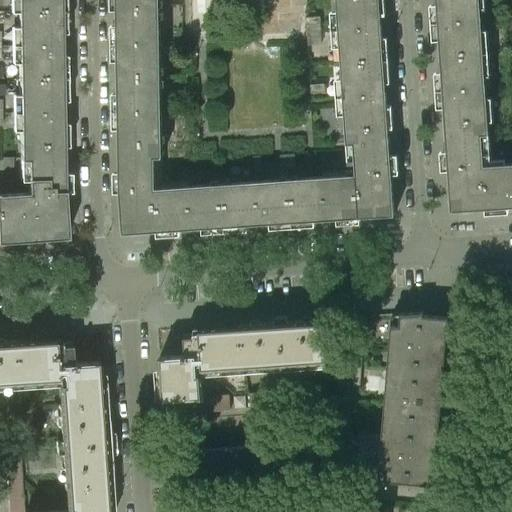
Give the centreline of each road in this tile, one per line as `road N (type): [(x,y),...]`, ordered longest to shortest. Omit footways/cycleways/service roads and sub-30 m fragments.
road 1 (residential): [(125,280),(423,253)]
road 2 (residential): [(87,0),(101,281)]
road 3 (residential): [(423,253),(406,0)]
road 4 (residential): [(145,511),(125,280)]
